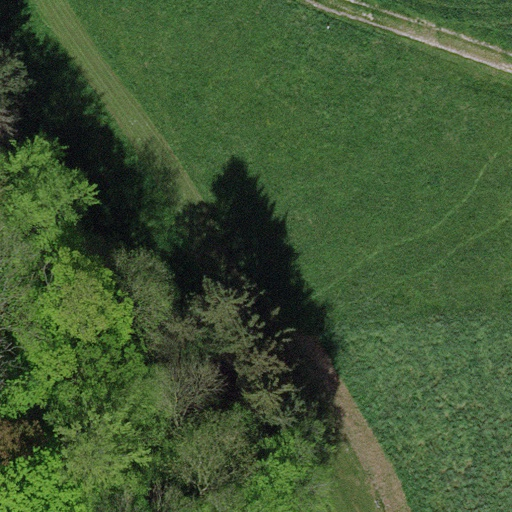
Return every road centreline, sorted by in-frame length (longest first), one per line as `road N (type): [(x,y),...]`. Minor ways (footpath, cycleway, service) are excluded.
road 1 (track): [(55,0),(109,98),(239,284),(286,397),(295,511)]
road 2 (track): [(511,61),(347,0)]
